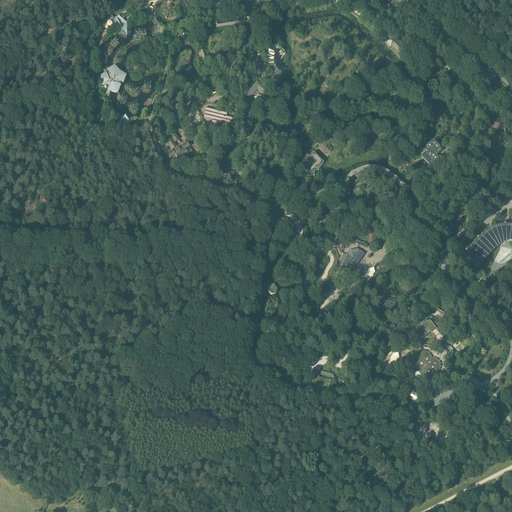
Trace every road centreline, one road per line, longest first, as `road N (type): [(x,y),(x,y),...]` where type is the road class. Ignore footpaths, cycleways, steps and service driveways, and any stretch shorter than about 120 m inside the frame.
road 1 (track): [(0,247),(181,250),(262,261)]
road 2 (secondary): [(511,96),(401,0)]
